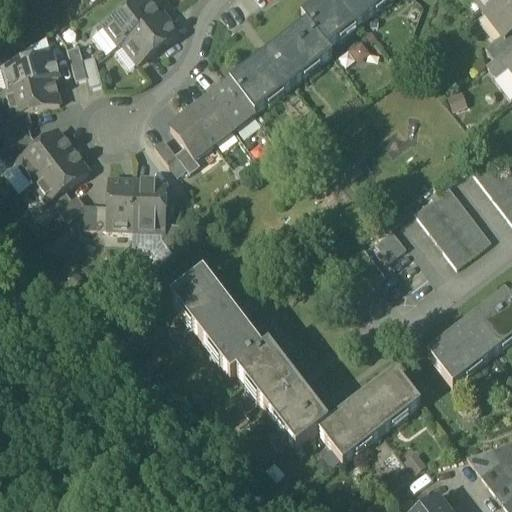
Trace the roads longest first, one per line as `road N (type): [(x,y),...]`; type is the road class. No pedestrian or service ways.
road 1 (residential): [(98,139),(191,66),(205,18),(220,0)]
road 2 (residential): [(511,248),(378,352)]
